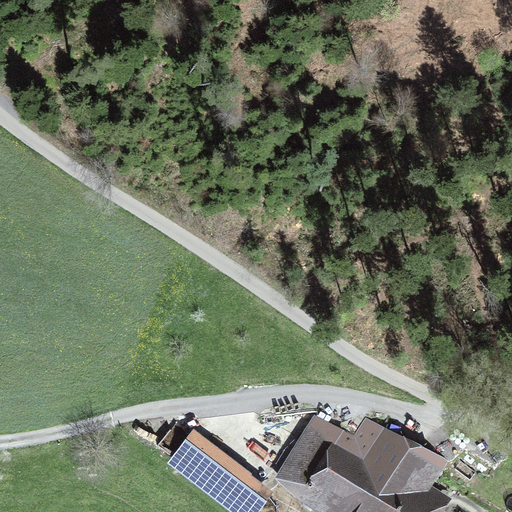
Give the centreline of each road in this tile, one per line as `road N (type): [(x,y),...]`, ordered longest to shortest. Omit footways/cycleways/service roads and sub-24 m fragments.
road 1 (unclassified): [(0,115),(511,443)]
road 2 (track): [(465,419),(298,391),(0,442)]
